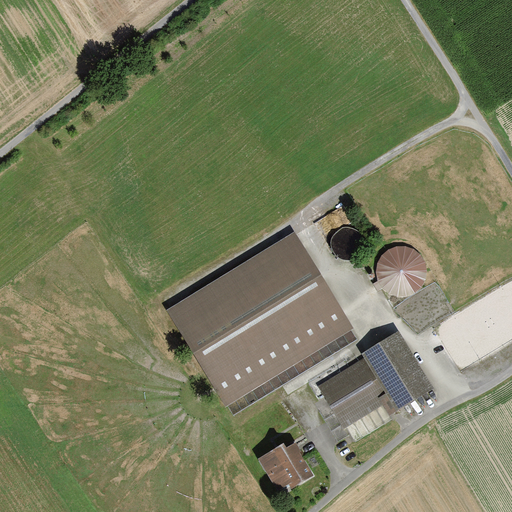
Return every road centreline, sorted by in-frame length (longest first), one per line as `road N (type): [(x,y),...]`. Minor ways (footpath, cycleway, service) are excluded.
road 1 (track): [(470,106),(147,302)]
road 2 (unknown): [(452,404),(417,341),(356,294),(295,212)]
road 3 (unclassified): [(311,511),(387,446),(511,368)]
road 4 (track): [(190,0),(0,152)]
road 5 (track): [(470,106),(405,0)]
